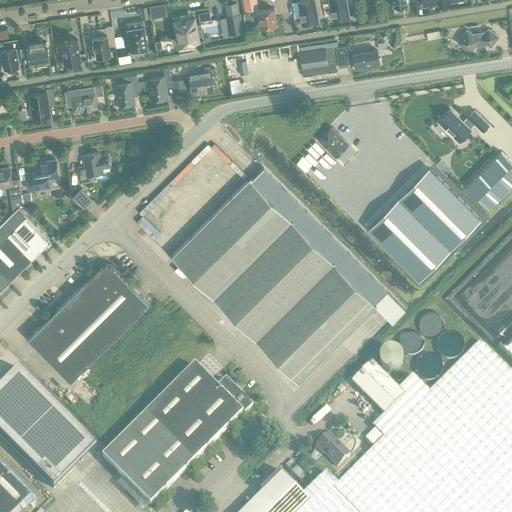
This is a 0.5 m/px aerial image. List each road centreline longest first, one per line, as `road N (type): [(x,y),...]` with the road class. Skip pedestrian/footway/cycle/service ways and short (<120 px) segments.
road 1 (residential): [(0,86),(511,3)]
road 2 (unclassified): [(181,511),(272,416),(272,394),(259,372),(96,229)]
road 3 (tertiary): [(191,130),(215,108),(511,62)]
road 4 (tertiary): [(0,143),(177,114),(191,130)]
road 5 (unclassified): [(96,229),(191,130)]
road 6 (unclassified): [(0,327),(96,229)]
